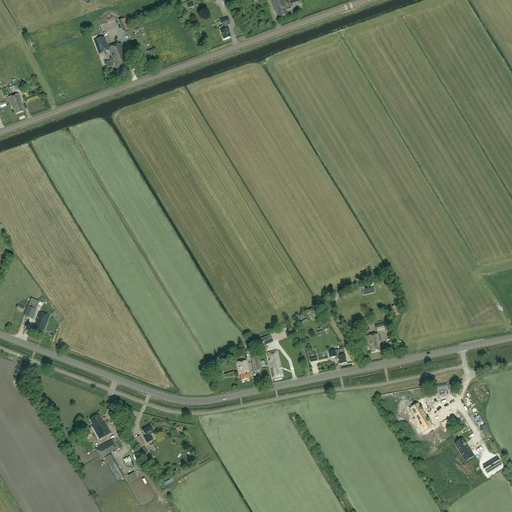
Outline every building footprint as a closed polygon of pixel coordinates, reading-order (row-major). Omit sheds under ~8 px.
[(283,0),(274,0),(271,1),(276,14),(277,14),(279,19),(288,16),(286,10),(287,10),(283,0)] [(298,0),(293,0),(289,2),(292,9),(301,6),(298,0)] [(222,26),(220,27),(221,31),(220,31),(224,40),(230,37),(227,28),(226,25),(230,24),(228,18),(220,21),(222,26)] [(102,37),(94,40),(99,53),(108,50),(115,68),(117,67),(120,76),(130,72),(127,64),(128,63),(121,43),(107,48),(102,37)] [(115,69),(112,60),(105,63),(108,72),(115,69)] [(19,94),(8,98),(12,109),(13,109),(15,115),(23,112),(20,102),(22,102),(19,94)] [(28,307),(36,310),(39,301),(31,298),(28,307)] [(37,310),(36,310),(28,307),(27,306),(24,316),(33,319),(37,310)] [(33,330),(41,333),(42,330),(44,331),(49,316),(39,312),(36,321),(37,322),(33,330)] [(306,317),(301,320),(304,325),(309,322),(306,317)] [(375,325),(377,332),(385,330),(384,323),(375,325)] [(380,350),(379,343),(380,343),(378,334),(367,336),(369,346),(370,345),(371,352),(380,350)] [(259,347),(273,342),(270,335),(256,341),(259,347)] [(338,360),(339,360),(340,364),(346,363),(345,354),(343,349),(335,351),(329,352),(330,358),(336,357),(336,359),(338,360)] [(273,379),(283,376),(281,369),(281,368),(277,351),(267,353),(268,358),(270,357),(270,360),(269,360),(273,379)] [(259,356),(251,358),(252,363),(251,363),(253,371),(262,369),(259,356)] [(246,361),(236,363),(238,374),(240,374),(241,380),(249,378),(247,372),(248,372),(246,361)] [(437,387),(443,405),(451,402),(448,391),(445,384),(437,387)] [(420,406),(413,410),(425,430),(432,426),(433,427),(419,405),(420,406)] [(104,422),(103,423),(98,415),(90,420),(93,425),(92,426),(99,439),(111,433),(104,422)] [(453,417),(440,425),(444,432),(457,423),(453,417)] [(153,433),(151,430),(153,429),(150,424),(145,427),(146,429),(142,431),(146,437),(144,438),(145,440),(147,443),(153,440),(150,435),(153,433)] [(141,439),(140,437),(135,439),(140,448),(144,445),(143,442),(142,443),(140,440),(141,439)] [(463,439),(455,444),(464,458),(472,453),(463,439)] [(95,449),(101,459),(110,454),(110,453),(113,451),(113,452),(117,450),(111,440),(105,444),(105,443),(95,449)] [(492,449),(496,458),(504,455),(499,445),(492,449)] [(489,474),(495,470),(502,466),(498,460),(491,464),(485,468),(489,474)] [(128,474),(131,479),(137,475),(134,470),(128,474)]
